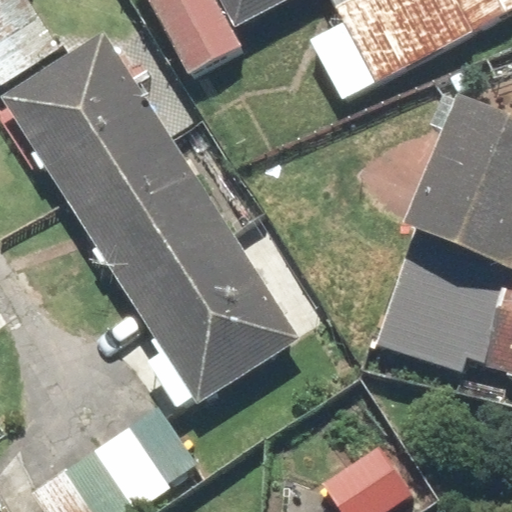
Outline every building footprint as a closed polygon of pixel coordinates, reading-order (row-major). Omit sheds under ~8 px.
[(29,0),(0,0),(0,84),(4,90),(63,52),(29,0)] [(157,0),(192,80),(238,60),(212,0),(157,0)] [(303,0),(334,0),(382,88),(511,18),(511,0),(223,0),(242,34),(303,0)] [(116,45),(9,113),(201,412),(307,344),(116,45)] [(511,382),(511,125),(472,109),(418,237),(389,352),(511,382)] [(50,511),(145,511),(204,474),(166,416),(104,456),(41,498),(50,511)] [(321,491),(337,511),(397,511),(417,497),(379,447),(321,491)]
